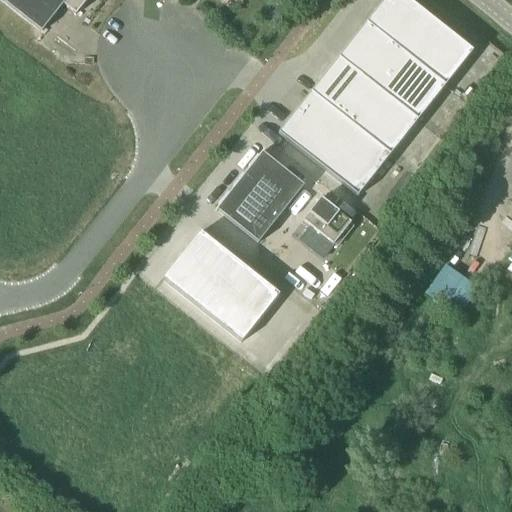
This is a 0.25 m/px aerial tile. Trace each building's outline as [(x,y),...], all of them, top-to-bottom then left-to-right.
[(0,0),(0,2),(41,35),(62,8),(75,18),(89,0),(0,0)] [(364,25),(443,88),(471,54),(403,0),(384,0),(375,12),(374,12),(364,25)] [(416,123),(443,88),(364,25),(353,38),(354,39),(337,60),(416,123)] [(388,158),(416,123),(337,60),(320,82),(319,81),(309,95),(388,158)] [(356,199),(388,158),(309,95),(298,108),(298,109),(277,136),(356,199)] [(216,212),(258,245),(303,188),(261,154),(216,212)] [(349,225),(318,202),(301,225),(333,248),(334,246),(337,249),(352,229),(349,226),(349,225)] [(169,271),(161,282),(240,345),(278,297),(198,234),(187,249),(186,249),(169,271)] [(151,305),(124,341),(139,353),(166,317),(151,305)] [(166,317),(139,353),(155,365),(182,330),(166,317)] [(182,330),(155,365),(170,378),(197,342),(182,330)] [(197,342),(170,378),(186,390),(213,354),(197,342)] [(213,354),(186,390),(201,402),(228,367),(213,354)] [(228,367),(201,402),(217,415),(243,379),(228,367)] [(70,370),(18,384),(30,394),(43,404),(55,414),(82,380),(70,370)] [(82,380),(55,414),(68,424),(95,390),(82,380)] [(14,390),(0,407),(0,426),(3,429),(30,394),(18,384),(14,390)] [(95,390),(68,424),(81,434),(108,400),(95,390)] [(30,394),(3,429),(16,439),(38,410),(43,404),(30,394)] [(108,400),(81,434),(93,444),(120,410),(108,400)] [(38,410),(16,439),(28,449),(50,422),(55,414),(43,404),(38,410)] [(120,410),(93,444),(106,454),(133,420),(120,410)] [(50,422),(28,449),(41,459),(64,429),(68,424),(55,414),(50,422)] [(133,420),(106,454),(118,464),(145,430),(133,420)] [(64,429),(41,459),(54,469),(77,440),(81,434),(68,424),(64,429)] [(145,430),(118,464),(131,474),(158,440),(145,430)] [(77,440),(54,469),(66,479),(89,450),(93,444),(81,434),(77,440)] [(158,440),(131,474),(143,485),(170,450),(158,440)] [(89,450),(66,479),(79,489),(100,461),(106,454),(93,444),(89,450)] [(170,450),(143,485),(156,495),(183,460),(170,450)] [(100,461),(79,489),(91,499),(114,470),(118,464),(106,454),(100,461)] [(114,470),(91,499),(104,509),(129,477),(131,474),(118,464),(114,470)] [(129,477),(104,509),(107,511),(122,511),(141,487),(143,485),(131,474),(129,477)] [(141,487),(122,511),(142,511),(156,495),(143,485),(141,487)]
